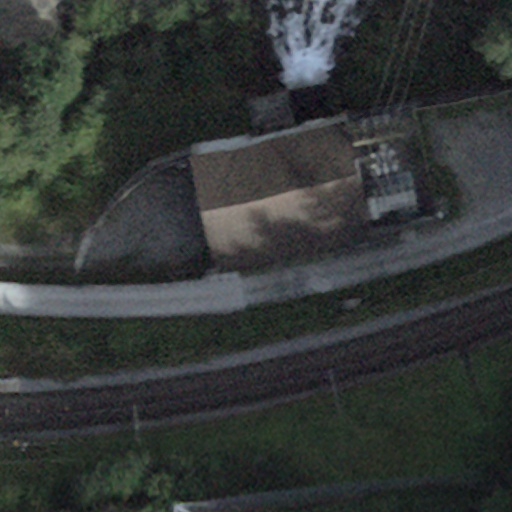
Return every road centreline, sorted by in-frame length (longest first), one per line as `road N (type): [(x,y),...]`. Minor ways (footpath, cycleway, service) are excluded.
road 1 (track): [(0,301),(117,309),(271,293),(393,257),(511,204)]
road 2 (track): [(0,254),(30,256),(155,228)]
